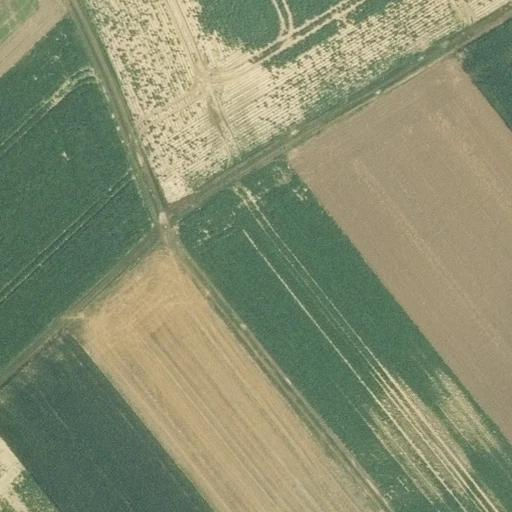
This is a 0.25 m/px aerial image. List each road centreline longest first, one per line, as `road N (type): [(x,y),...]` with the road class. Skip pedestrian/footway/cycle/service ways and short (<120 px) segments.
road 1 (track): [(511,12),(162,225)]
road 2 (track): [(391,511),(162,225)]
road 3 (track): [(65,0),(162,225)]
road 4 (track): [(162,225),(0,391)]
